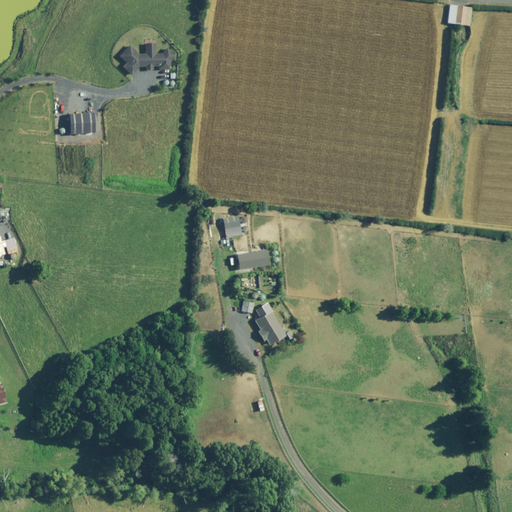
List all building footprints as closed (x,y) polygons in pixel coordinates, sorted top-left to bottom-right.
[(456,6),(449,5),(447,23),(453,24),(456,6)] [(145,67),(145,70),(153,70),(153,67),(158,66),(158,71),(171,70),(171,64),(170,60),(174,60),(173,51),(163,51),(163,53),(155,53),(155,44),(144,44),(145,53),(138,53),(127,44),(118,56),(126,63),(122,68),(131,76),(138,67),(145,67)] [(93,134),(93,114),(68,114),(68,135),(93,134)] [(241,235),(237,216),(221,219),(225,238),(241,235)] [(247,225),(241,226),(243,233),(249,231),(247,225)] [(253,303),(243,300),(240,311),(251,313),(253,303)] [(284,335),(270,312),(254,321),(259,330),(257,332),(263,342),(265,340),(268,345),(284,335)]
